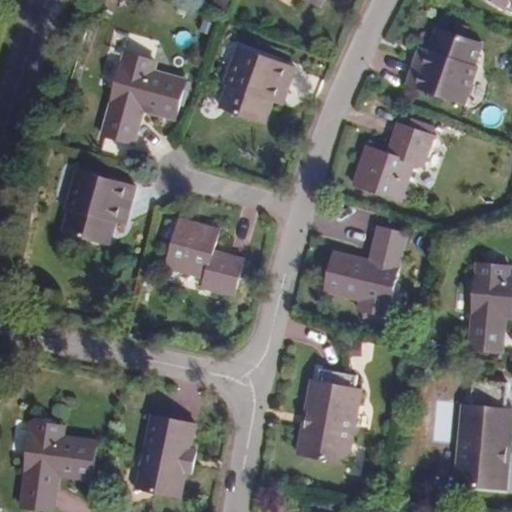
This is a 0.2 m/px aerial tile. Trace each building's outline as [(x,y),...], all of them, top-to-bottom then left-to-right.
[(480,41),(434,25),(425,48),(416,45),(403,79),(461,101),(475,63),(473,62),(480,41)] [(296,64),(237,41),(224,77),(227,78),(218,102),(264,120),(272,99),(281,103),(296,64)] [(153,55),(125,47),(101,130),(129,138),(139,105),(176,115),(187,75),(150,65),(153,55)] [(432,135),(396,122),(386,151),(366,144),(352,183),(400,200),(414,161),(422,164),(432,135)] [(135,182),(75,166),(67,200),(68,202),(61,226),(109,239),(115,217),(125,220),(135,182)] [(219,228),(178,218),(166,267),(206,277),(204,287),(234,295),(244,259),(213,250),(219,228)] [(407,232),(379,224),(369,260),(332,250),(323,289),(359,298),(357,308),(384,315),(407,232)] [(504,263),(474,261),(467,345),(496,348),(499,314),(511,314),(511,274),(503,274),(504,263)] [(307,427),(299,426),(294,451),(343,463),(360,386),(354,386),(356,376),(319,368),(317,378),(307,427)] [(498,461),(502,407),(504,380),(469,376),(467,403),(460,403),(451,482),(502,487),(505,461),(498,461)] [(310,377),(299,426),(307,427),(317,378),(310,377)] [(510,407),(502,407),(498,461),(505,461),(510,407)] [(185,471),(188,471),(192,448),(190,448),(195,422),(150,412),(136,487),(180,495),(185,471)] [(60,424),(29,419),(17,503),(48,508),(53,475),(90,480),(95,440),(59,434),(60,424)] [(192,448),(188,471),(194,473),(198,449),(192,448)]
